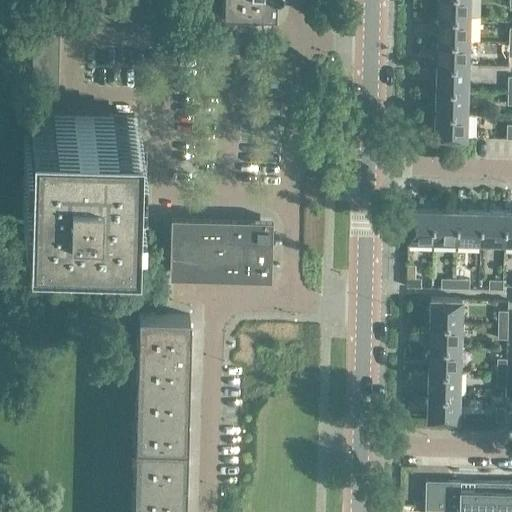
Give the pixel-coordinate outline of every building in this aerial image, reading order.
[(96,19),(96,0),(84,0),(84,19),(86,19),(86,17),(96,18),(96,19)] [(108,19),(108,0),(96,0),(96,19),(97,19),(97,18),(107,18),(107,19),(108,19)] [(120,20),(120,0),(108,0),(108,19),(109,19),(109,18),(119,18),(119,20),(120,20)] [(132,20),(132,0),(120,0),(120,20),(121,20),(121,18),(131,19),(131,20),(132,20)] [(144,20),(144,0),(132,0),(132,20),(133,20),(133,19),(143,19),(143,20),(144,20)] [(156,0),(144,0),(144,20),(144,19),(154,19),(156,21),(156,0)] [(221,0),(221,7),(223,7),(223,9),(274,10),(274,9),(274,0),(221,0)] [(469,16),(469,0),(438,0),(438,16),(469,16)] [(59,18),(60,18),(60,8),(37,7),(36,28),(60,29),(60,28),(58,28),(59,18)] [(468,40),(469,16),(438,16),(437,40),(468,40)] [(60,29),(36,28),(34,28),(33,40),(59,41),(59,40),(58,40),(58,30),(60,30),(60,29)] [(58,52),(58,42),(59,42),(59,41),(33,40),(33,52),(59,53),(59,52),(58,52)] [(468,64),(468,40),(437,40),(437,64),(468,64)] [(59,53),(33,52),(33,64),(59,64),(59,63),(57,63),(58,53),(59,53)] [(57,75),(57,65),(59,65),(59,64),(33,64),(32,75),(58,76),(58,75),(57,75)] [(467,88),(468,64),(437,64),(436,87),(467,88)] [(58,77),(58,76),(32,75),(32,88),(58,89),(58,87),(57,87),(57,77),(58,77)] [(466,112),(467,88),(436,87),(435,111),(466,112)] [(137,111),(29,108),(28,128),(23,128),(22,152),(27,152),(27,166),(22,166),(21,203),(26,204),(25,225),(64,226),(63,231),(95,232),(95,227),(133,228),(134,217),(134,207),(139,207),(140,153),(141,132),(136,132),(137,111)] [(466,137),(466,112),(435,111),(435,136),(466,137)] [(432,240),(433,209),(409,208),(408,239),(432,240)] [(456,241),(457,209),(433,209),(432,240),(456,241)] [(480,241),(481,210),(457,209),(456,241),(480,241)] [(504,242),(505,211),(481,210),(480,241),(504,242)] [(272,219),(171,216),(169,276),(271,279),(272,219)] [(407,277),(406,286),(421,286),(421,277),(407,277)] [(455,287),(455,278),(441,278),(441,287),(455,287)] [(469,279),(455,278),(455,287),(469,288),(469,279)] [(503,289),(503,280),(489,280),(489,288),(503,289)] [(461,298),(430,297),(430,322),(461,323),(461,298)] [(498,310),(498,324),(507,324),(507,310),(498,310)] [(183,511),(189,332),(190,315),(139,313),(137,395),(135,395),(134,410),(136,410),(136,427),(134,427),(134,442),(135,442),(135,460),(133,460),(133,475),(135,475),(134,492),(132,492),(132,507),(134,507),(133,511),(183,511)] [(460,347),(461,323),(430,322),(429,346),(460,347)] [(507,338),(507,324),(498,324),(497,338),(507,338)] [(459,371),(460,347),(429,346),(428,370),(459,371)] [(506,372),(506,358),(497,358),(496,372),(506,372)] [(459,395),(459,371),(428,370),(428,394),(459,395)] [(506,386),(506,372),(496,372),(496,386),(506,386)] [(458,419),(459,395),(428,394),(427,418),(458,419)] [(505,421),(505,409),(496,409),(495,420),(505,421)] [(511,511),(511,481),(474,480),(473,493),(460,492),(461,480),(447,479),(447,481),(427,480),(427,479),(425,479),(425,507),(428,507),(427,511),(511,511)]
